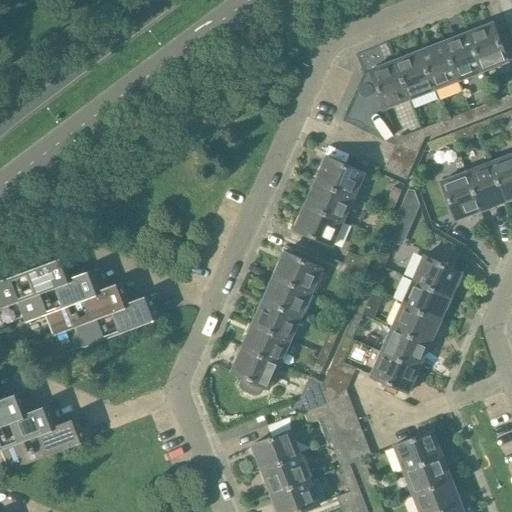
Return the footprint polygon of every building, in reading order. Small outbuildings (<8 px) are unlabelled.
[(495,23),(470,32),(485,71),(510,62),(495,23)] [(460,81),(485,71),(470,32),(445,42),(460,81)] [(436,90),(460,81),(445,42),(421,51),(436,90)] [(411,100),(436,90),(421,51),(396,61),(411,100)] [(386,109),(411,100),(396,61),(371,70),(386,109)] [(511,94),(503,99),(506,107),(511,104),(511,94)] [(497,101),(479,108),(482,116),(500,110),(497,101)] [(472,110),(454,117),(457,126),(475,119),(472,110)] [(510,137),(511,136),(511,110),(501,115),(510,137)] [(495,118),(477,124),(480,132),(498,126),(495,118)] [(447,120),(429,127),(433,135),(450,129),(447,120)] [(470,127),(452,134),(455,142),(473,135),(470,127)] [(423,129),(405,136),(423,144),(426,138),(423,129)] [(395,146),(417,156),(423,144),(405,136),(401,134),(395,146)] [(446,136),(428,143),(429,146),(431,151),(449,144),(446,136)] [(412,168),(417,156),(395,146),(390,158),(412,168)] [(511,154),(492,162),(507,202),(511,199),(511,154)] [(327,156),(316,181),(354,198),(365,173),(327,156)] [(412,168),(390,158),(385,169),(406,180),(412,168)] [(482,211),(507,202),(492,162),(467,172),(482,211)] [(457,221),(482,211),(467,172),(442,182),(457,221)] [(316,181),(305,205),(344,222),(354,198),(316,181)] [(395,186),(387,203),(396,207),(403,189),(395,186)] [(333,246),(344,222),(305,205),(295,230),(333,246)] [(384,211),(376,228),(384,232),(392,214),(384,211)] [(381,239),(373,235),(365,252),(374,256),(381,239)] [(385,245),(378,262),(386,266),(394,249),(385,245)] [(285,250),(274,274),(313,291),(324,267),(285,250)] [(348,252),(343,263),(366,273),(371,262),(348,252)] [(0,307),(20,300),(81,276),(81,275),(72,278),(65,259),(73,256),(72,254),(0,282),(0,307)] [(425,254),(414,279),(453,296),(464,272),(425,254)] [(343,263),(338,274),(353,281),(345,298),(353,301),(366,273),(343,263)] [(93,272),(101,269),(100,267),(81,275),(81,276),(20,300),(28,321),(49,313),(109,289),(108,288),(101,291),(93,272)] [(375,270),(367,287),(375,291),(383,273),(375,270)] [(274,274),(264,299),(302,316),(313,291),(274,274)] [(414,279),(403,303),(442,320),(453,296),(414,279)] [(128,280),(108,288),(109,289),(49,313),(57,333),(76,325),(137,301),(137,300),(129,303),(122,284),(129,281),(128,280)] [(84,346),(165,315),(165,313),(157,316),(150,297),(157,294),(157,292),(137,300),(137,301),(76,325),(84,346)] [(359,305),(356,311),(364,315),(372,298),(364,294),(359,305)] [(264,299),(253,323),(291,340),(302,316),(264,299)] [(403,303),(392,327),(431,345),(442,320),(403,303)] [(342,304),(335,322),(343,325),(350,308),(342,304)] [(353,318),(345,335),(354,339),(361,322),(353,318)] [(253,323),(242,347),(281,364),(291,340),(253,323)] [(392,327),(381,351),(420,369),(431,345),(392,327)] [(325,328),(320,341),(325,343),(324,346),(332,350),(340,333),(331,329),(331,331),(325,328)] [(335,358),(335,359),(343,362),(351,345),(343,341),(335,358)] [(270,388),(281,364),(242,347),(232,371),(243,376),(239,383),(243,389),(254,394),(260,392),(263,385),(270,388)] [(420,369),(381,351),(371,375),(409,392),(420,369)] [(321,353),(313,370),(321,374),(329,357),(321,353)] [(335,359),(330,370),(351,380),(357,368),(343,362),(335,359)] [(213,378),(216,371),(209,368),(206,375),(213,378)] [(330,370),(328,375),(324,382),(346,392),(347,390),(351,380),(330,370)] [(300,400),(305,412),(327,403),(321,389),(324,382),(311,376),(300,400)] [(321,389),(327,403),(332,416),(354,407),(347,390),(346,392),(324,382),(321,389)] [(0,426),(36,412),(35,411),(28,414),(21,395),(29,392),(28,390),(7,398),(7,400),(0,402),(0,426)] [(0,449),(4,448),(64,425),(64,423),(56,426),(49,408),(57,405),(57,403),(35,411),(36,412),(0,426),(0,449)] [(309,424),(323,419),(332,416),(327,403),(305,412),(309,424)] [(354,407),(332,416),(336,428),(358,419),(354,407)] [(77,421),(85,418),(84,416),(64,423),(64,425),(4,448),(12,469),(93,438),(92,436),(84,439),(77,421)] [(336,428),(341,439),(341,440),(363,431),(358,419),(336,428)] [(253,445),(262,469),(302,454),(292,430),(253,445)] [(395,446),(404,470),(444,455),(434,430),(395,446)] [(363,431),(341,440),(346,452),(368,443),(363,431)] [(350,464),(346,452),(341,440),(341,439),(332,442),(342,467),(350,464)] [(368,443),(346,452),(350,464),(372,455),(368,443)] [(262,469),(271,494),(311,479),(302,454),(262,469)] [(404,470),(414,495),(453,480),(444,455),(404,470)] [(357,481),(350,464),(342,467),(348,485),(357,481)] [(366,465),(358,468),(365,486),(373,482),(366,465)] [(301,511),(321,505),(311,479),(271,494),(278,511),(301,511)] [(414,495),(420,511),(442,511),(463,504),(453,480),(414,495)] [(337,497),(342,510),(365,501),(360,489),(337,497)] [(376,489),(367,493),(374,510),(383,507),(376,489)] [(368,511),(365,501),(342,510),(342,511),(368,511)]
